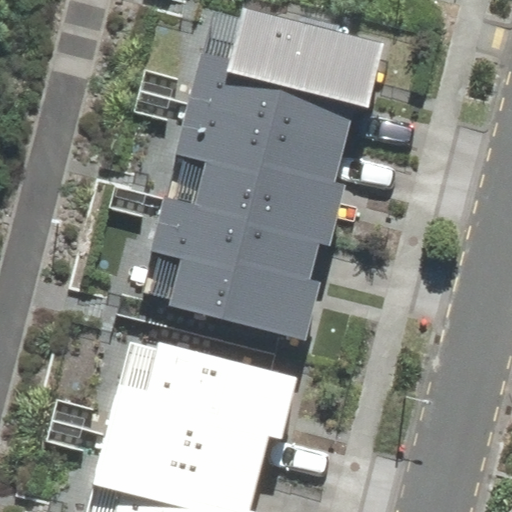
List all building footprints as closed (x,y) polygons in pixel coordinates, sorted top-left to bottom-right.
[(208,36),(193,91),(343,130),(352,97),(368,101),(385,37),(243,0),(232,42),(208,36)] [(205,152),(193,195),(318,228),(335,232),(351,168),(334,164),(343,130),(193,91),(179,145),(205,152)] [(181,249),(169,293),(292,325),(312,330),(328,268),(308,263),(318,228),(193,195),(168,189),(154,242),(181,249)] [(132,328),(107,426),(256,464),(265,431),(281,435),(298,371),(132,328)] [(107,426),(84,511),(262,511),(265,502),(248,498),(256,464),(107,426)]
